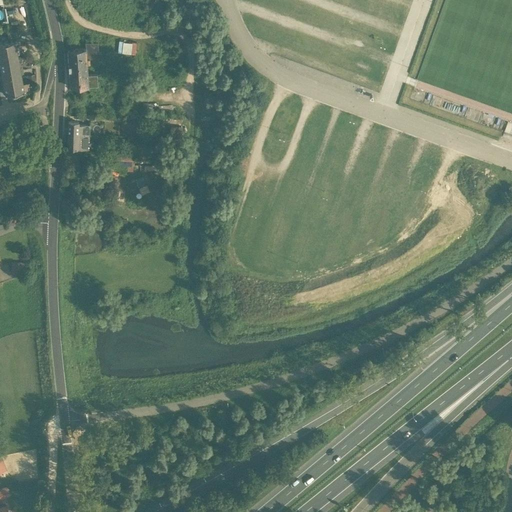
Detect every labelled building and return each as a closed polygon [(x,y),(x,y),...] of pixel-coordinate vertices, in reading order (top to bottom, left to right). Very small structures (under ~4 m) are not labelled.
[(30,27),(29,27),(32,37),(38,36),(37,33),(35,26),(30,27)] [(15,39),(0,42),(0,55),(17,52),(15,39)] [(86,48),(75,48),(67,49),(69,75),(87,74),(86,63),(89,63),(88,60),(99,59),(97,40),(86,41),(86,48)] [(17,52),(0,55),(0,64),(1,68),(20,65),(17,52)] [(20,65),(1,68),(3,81),(22,78),(22,77),(20,65)] [(87,74),(69,75),(70,86),(83,85),(97,84),(96,73),(87,74)] [(28,76),(29,83),(29,84),(36,83),(35,74),(28,76)] [(22,78),(3,81),(5,94),(24,91),(23,84),(22,78)] [(67,135),(88,135),(89,126),(78,125),(78,121),(67,121),(67,135)] [(181,139),(181,128),(170,128),(170,139),(181,139)] [(88,148),(88,135),(67,135),(66,147),(88,148)] [(134,151),(116,150),(115,164),(133,164),(134,151)] [(118,218),(117,234),(126,234),(127,219),(118,218)] [(0,488),(0,498),(9,495),(6,487),(0,488)]
